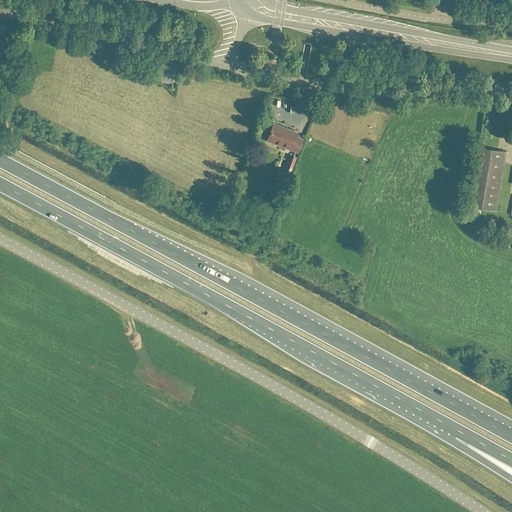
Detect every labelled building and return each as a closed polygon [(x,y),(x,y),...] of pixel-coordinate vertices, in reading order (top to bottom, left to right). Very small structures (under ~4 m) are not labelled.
[(173,78),(175,68),(161,65),(159,75),(173,78)] [(493,112),(486,116),(490,122),(497,118),(493,112)] [(303,139),(296,136),(295,136),(297,132),(273,124),(267,140),(298,151),(303,139)] [(495,210),(506,151),(476,146),(465,205),(495,210)] [(288,178),(296,157),(291,155),(283,176),(288,178)] [(478,221),(481,209),(475,208),(472,219),(478,221)] [(511,243),(511,235),(488,227),(484,238),(511,247),(511,243)]
